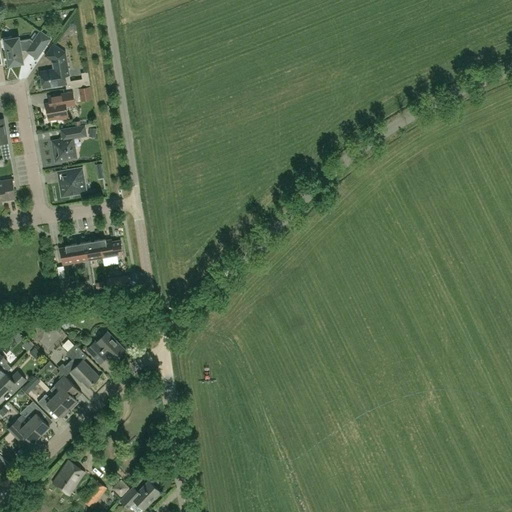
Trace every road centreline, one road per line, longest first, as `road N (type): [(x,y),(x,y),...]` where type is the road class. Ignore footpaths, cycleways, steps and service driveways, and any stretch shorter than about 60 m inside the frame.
road 1 (unclassified): [(168,332),(385,131),(511,68)]
road 2 (residential): [(0,502),(146,357),(164,349)]
road 3 (residential): [(137,201),(107,0)]
road 4 (residential): [(190,511),(164,349)]
road 5 (residential): [(41,220),(20,89),(0,92)]
road 6 (residential): [(168,332),(153,311),(137,201)]
